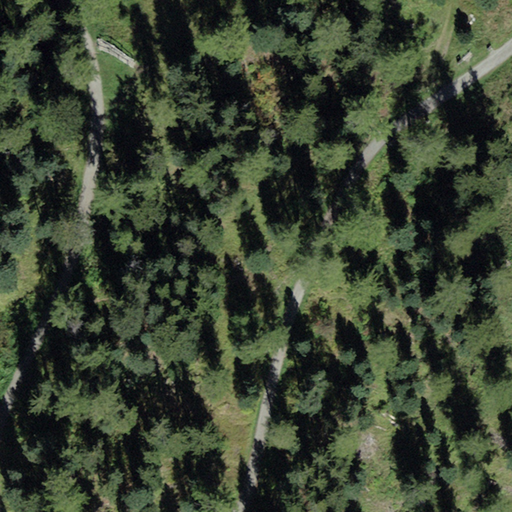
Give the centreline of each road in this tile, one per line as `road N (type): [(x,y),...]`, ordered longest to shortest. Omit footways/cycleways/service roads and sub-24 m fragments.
road 1 (track): [(235,511),(304,274),(345,190),(374,145),(511,43)]
road 2 (track): [(59,0),(93,62),(95,139),(61,283),(0,417)]
